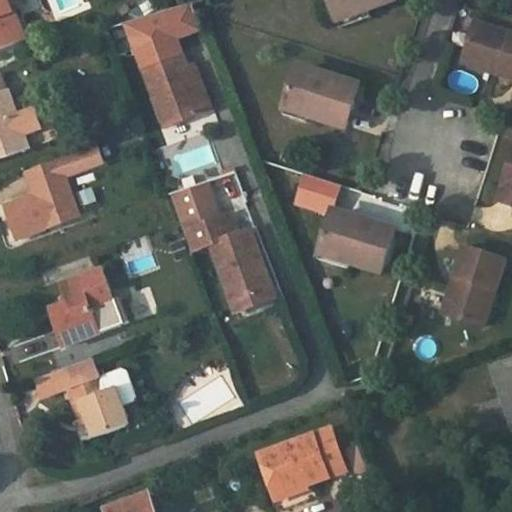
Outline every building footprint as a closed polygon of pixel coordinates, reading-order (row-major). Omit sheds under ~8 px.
[(0,0),(0,50),(27,39),(11,0),(0,0)] [(330,0),(339,22),(352,17),(353,14),(367,10),(369,11),(371,11),(399,0),(330,0)] [(177,34),(178,37),(202,28),(194,3),(126,24),(136,49),(177,34)] [(352,17),(339,22),(342,30),(374,18),(371,11),(369,11),(367,10),(353,14),(352,17)] [(511,35),(477,24),(466,59),(503,70),(500,78),(511,81),(511,35)] [(178,37),(177,34),(136,49),(168,128),(207,113),(196,85),(178,37)] [(503,70),(466,59),(464,66),(500,78),(503,70)] [(299,68),(285,108),(310,116),(351,129),(359,103),(344,99),(349,81),(327,74),(326,77),(299,68)] [(0,95),(9,92),(3,75),(0,76),(0,95)] [(365,85),(349,81),(344,99),(359,103),(365,85)] [(196,85),(207,113),(214,111),(203,82),(196,85)] [(0,160),(32,149),(27,134),(44,128),(37,108),(21,114),(12,91),(9,92),(0,95),(0,160)] [(308,120),(310,116),(285,108),(284,113),(308,120)] [(33,200),(32,197),(8,206),(19,238),(81,216),(64,174),(72,171),(73,174),(103,163),(97,146),(29,170),(37,195),(39,198),(33,200)] [(511,204),(511,161),(499,200),(511,204)] [(339,186),(305,175),(296,205),(329,215),(339,186)] [(185,230),(219,217),(207,184),(172,195),(185,230)] [(235,303),(274,288),(251,228),(238,234),(230,212),(219,217),(185,230),(194,252),(212,244),(235,303)] [(334,214),(323,248),(340,253),(342,259),(353,263),(385,273),(399,231),(378,224),(377,228),(334,214)] [(468,247),(457,279),(464,281),(451,318),(486,330),(509,260),(468,247)] [(340,253),(323,248),(320,259),(352,269),(353,263),(342,259),(340,253)] [(73,301),(52,308),(67,346),(103,333),(103,332),(94,309),(115,301),(116,301),(104,269),(67,282),(73,301)] [(445,316),(451,318),(464,281),(457,279),(445,316)] [(277,298),(274,288),(235,303),(239,312),(277,298)] [(94,309),(103,332),(124,324),(115,301),(94,309)] [(63,371),(70,389),(82,422),(90,419),(97,439),(134,426),(127,407),(120,388),(107,392),(102,379),(95,359),(63,371)] [(511,364),(497,369),(511,412),(511,364)] [(46,398),(70,389),(63,371),(39,379),(46,398)] [(120,388),(127,407),(137,403),(138,399),(128,373),(124,371),(102,379),(107,392),(120,388)] [(308,481),(309,485),(348,470),(332,429),(262,456),(276,493),(308,481)] [(345,451),(352,474),(366,470),(359,447),(345,451)] [(310,489),(309,485),(308,481),(276,493),(279,500),(310,489)] [(108,509),(108,511),(157,511),(151,494),(108,509)]
